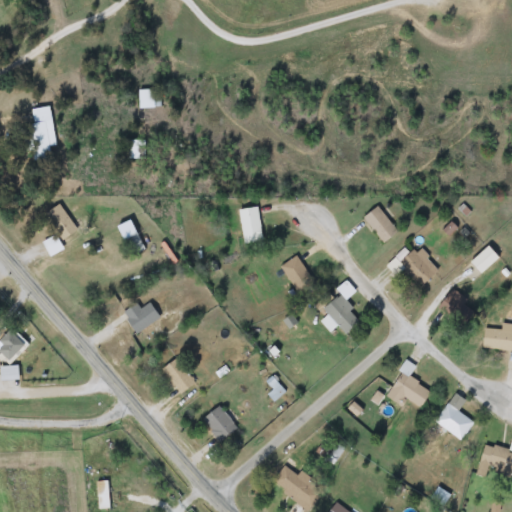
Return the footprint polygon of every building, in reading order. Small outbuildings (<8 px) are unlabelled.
[(160,89),(160,108),(138,108),(138,89),(160,89)] [(50,107),(56,147),(50,148),(51,158),(35,161),(27,110),(50,107)] [(144,159),(126,159),(126,140),(144,140),(144,159)] [(76,231),(61,240),(45,214),(59,204),(76,231)] [(398,231),(383,243),(363,218),(377,206),(398,231)] [(238,210),(257,207),(263,241),(245,244),(238,210)] [(42,242),(56,235),(64,249),(49,257),(42,242)] [(420,287),(404,270),(397,277),(388,268),(415,244),(439,270),(420,287)] [(499,258),(481,274),(470,262),(488,246),(499,258)] [(316,283),(301,295),(280,268),(295,256),(316,283)] [(353,290),(346,297),(338,289),(345,282),(353,290)] [(453,290),(476,312),(462,328),(438,307),(453,290)] [(320,308),(335,294),(360,321),(345,335),(320,308)] [(150,302),(160,318),(137,333),(123,312),(137,304),(140,309),(150,302)] [(502,330),(502,324),(511,324),(511,349),(483,349),(484,329),(502,330)] [(25,346),(8,362),(0,352),(0,341),(12,331),(25,346)] [(196,382),(181,395),(161,371),(177,358),(196,382)] [(421,408),(406,399),(402,407),(385,397),(406,362),(415,367),(408,378),(431,392),(421,408)] [(434,421),(455,394),(465,401),(457,412),(473,424),(460,441),(434,421)] [(229,408),(241,425),(218,441),(202,419),(220,407),(223,412),(229,408)] [(511,452),(511,472),(510,479),(489,472),(487,479),(475,475),(485,444),(511,452)] [(308,511),(272,483),(285,467),(298,477),(301,473),(324,490),(308,511)] [(110,509),(99,510),(96,482),(107,481),(110,509)]
